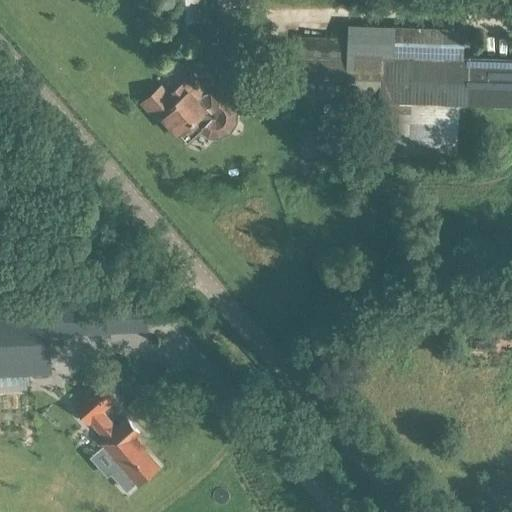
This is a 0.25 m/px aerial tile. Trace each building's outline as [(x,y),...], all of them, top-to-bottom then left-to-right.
[(172,0),(174,38),(189,38),(189,24),(204,22),(202,0),(172,0)] [(393,54),(388,53),(349,52),(350,36),(300,35),(299,68),(257,67),(257,87),(383,91),(380,137),(398,138),(400,103),(511,107),(511,57),(508,57),(509,48),(478,47),(478,56),(444,55),(445,27),(395,25),(393,54)] [(204,96),(202,97),(200,95),(211,85),(197,70),(165,98),(171,106),(167,109),(185,129),(188,126),(195,134),(200,129),(202,131),(204,133),(206,134),(209,135),(211,135),(214,135),(216,135),(219,135),(221,135),(224,134),(226,132),(228,131),(230,129),(232,127),(233,125),(234,123),(235,121),(236,118),(236,116),(236,113),(236,111),(235,108),(234,106),(233,103),(232,101),(230,99),(228,98),(226,96),(224,95),(222,94),(219,93),(217,93),(214,93),(212,93),(209,94),(207,95),(204,96)] [(298,144),(299,150),(300,154),(302,156),(306,157),(311,158),(318,157),(323,155),(326,152),(327,148),(326,143),(325,139),(322,135),(319,133),(315,132),(311,132),(306,132),(303,134),(299,137),(298,141),(298,144)] [(64,325),(64,334),(149,330),(148,299),(0,306),(0,377),(51,375),(49,326),(64,325)] [(106,438),(119,426),(104,410),(117,398),(103,383),(76,407),(89,421),(90,420),(106,438)] [(119,426),(106,438),(101,443),(113,456),(114,455),(141,484),(161,465),(137,438),(141,434),(127,419),(119,426)]
